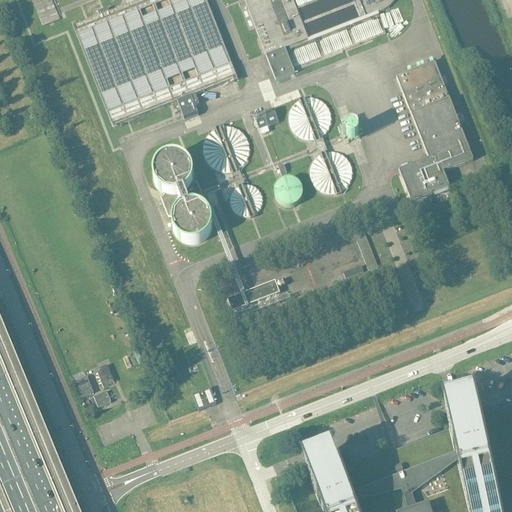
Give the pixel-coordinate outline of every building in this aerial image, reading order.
[(31,0),(42,27),(59,21),(51,0),(31,0)] [(235,81),(203,0),(144,0),(109,14),(107,9),(97,13),(99,18),(73,28),(113,129),(171,106),(175,115),(181,113),(184,122),(185,122),(198,117),(195,108),(199,106),(195,96),(235,81)] [(243,0),(244,1),(238,3),(249,32),(255,30),(275,82),(294,75),(296,72),(343,54),(342,52),(386,35),(378,14),(379,13),(381,12),(383,11),(385,10),(387,9),(389,7),(391,6),(392,4),(394,2),(395,0),(243,0)] [(396,80),(395,80),(401,94),(402,94),(408,110),(428,161),(414,167),(398,173),(401,181),(410,204),(428,197),(429,196),(434,195),(447,190),(448,189),(449,189),(448,185),(444,175),(464,167),(473,163),(464,139),(463,137),(461,132),(458,124),(455,117),(449,102),(434,64),(434,65),(404,76),(402,77),(398,78),(396,79),(396,80)] [(288,119),(289,125),(292,131),(297,137),(303,140),(309,141),(316,140),(323,137),(327,132),(331,126),(332,120),(331,113),(328,107),(323,102),(317,99),(310,98),(304,99),(298,102),(293,106),(290,112),(288,119)] [(258,132),(259,132),(278,124),(274,112),(253,120),(258,132)] [(237,172),(243,168),(247,163),(249,158),(250,152),(249,146),(247,140),(243,135),(238,131),(231,128),(224,128),(217,129),(211,133),(206,138),(203,144),(202,151),(203,158),(206,164),(211,170),(217,173),(224,175),(231,175),(237,172)] [(357,150),(361,149),(363,146),(363,143),(362,140),(360,137),(357,136),(353,137),(350,139),(349,143),(350,147),(353,149),(357,150)] [(343,193),(348,188),(351,182),(353,175),(352,168),(348,162),(343,157),(337,153),(330,152),(324,153),(318,156),(314,160),(311,166),(309,172),(309,179),(312,185),(316,191),(322,195),(329,196),(336,196),(343,193)] [(175,157),(169,158),(163,160),(158,164),(154,170),(153,176),(154,183),(156,189),(161,193),(166,196),(169,197),(172,197),(175,197),(178,197),(181,196),(183,194),(186,193),(188,190),(189,188),(191,185),(192,183),(193,179),(192,173),(190,168),(186,163),(181,159),(175,157)] [(295,208),(300,204),(302,200),(303,194),(301,189),(298,185),(294,182),(289,181),(284,182),(279,185),(276,189),(275,194),(275,200),(278,205),(283,209),(289,210),(295,208)] [(200,208),(202,209),(204,204),(197,186),(192,184),(191,186),(190,187),(190,189),(189,190),(187,191),(186,193),(185,194),(183,195),(182,196),(180,196),(179,197),(177,197),(175,198),(173,198),(172,198),(170,197),(168,197),(166,197),(165,196),(163,195),(161,200),(168,219),(173,220),(174,219),(174,217),(175,215),(176,214),(178,213),(179,212),(180,210),(182,209),(183,209),(185,208),(186,207),(188,207),(190,207),(192,207),(193,207),(195,207),(197,207),(198,208),(200,208)] [(229,202),(230,208),(233,213),(238,217),(244,218),(250,218),(255,215),(259,211),(261,206),(262,201),(261,196),(258,192),(254,189),(250,187),(244,186),(238,188),(234,191),(230,196),(229,202)] [(183,245),(189,247),(196,247),(202,244),(207,240),(211,234),(212,228),(211,221),(208,215),(204,211),(202,210),(199,208),(197,208),(193,207),(190,207),(187,208),(185,209),(182,210),(180,212),(177,214),(176,216),(174,219),(172,225),(172,231),(174,237),(178,242),(183,245)] [(356,242),(368,273),(378,270),(365,238),(356,242)] [(247,293),(227,301),(232,313),(279,295),(275,283),(255,291),(247,293)] [(93,372),(100,389),(113,383),(106,367),(93,372)] [(90,393),(83,377),(70,382),(77,399),(90,393)] [(198,413),(204,411),(216,406),(210,390),(192,397),(198,413)] [(103,392),(90,397),(95,408),(108,403),(103,392)] [(500,511),(478,419),(473,397),(442,404),(449,431),(467,511),(500,511)] [(511,511),(511,405),(478,419),(500,511),(511,511)] [(467,511),(449,431),(340,473),(355,511),(418,511),(427,509),(427,511),(467,511)] [(355,511),(340,473),(331,449),(301,461),(311,485),(321,511),(355,511)] [(321,511),(311,485),(289,493),(288,493),(295,511),(321,511)]
